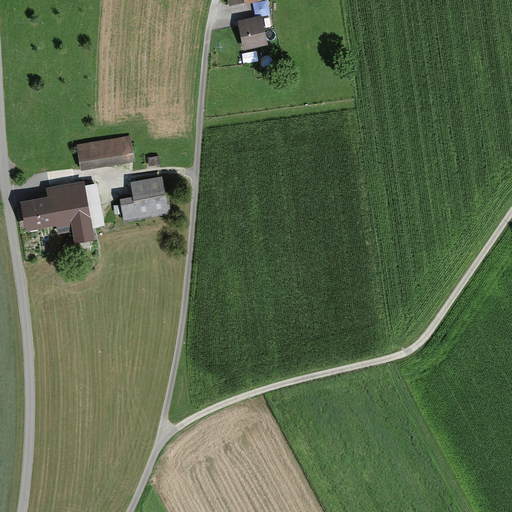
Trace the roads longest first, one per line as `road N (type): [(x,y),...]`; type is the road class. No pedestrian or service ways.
road 1 (track): [(511,219),(405,356),(208,414),(161,445)]
road 2 (unclassified): [(0,107),(35,397),(23,511)]
road 3 (track): [(197,174),(39,178),(5,167)]
